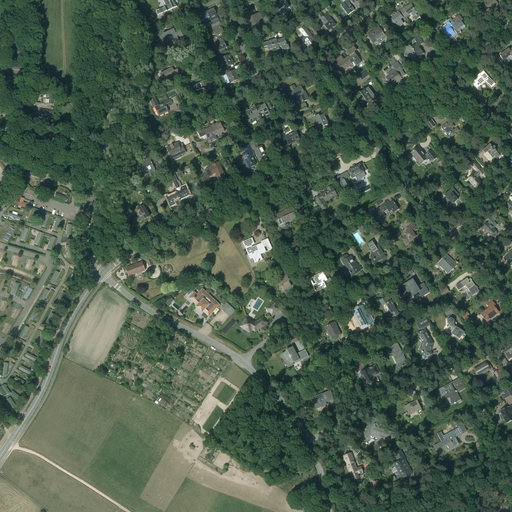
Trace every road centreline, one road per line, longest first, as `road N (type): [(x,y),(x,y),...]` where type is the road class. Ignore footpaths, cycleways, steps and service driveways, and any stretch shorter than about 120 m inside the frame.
road 1 (tertiary): [(363,132),(139,246),(102,273)]
road 2 (residential): [(242,362),(451,233)]
road 3 (residential): [(308,442),(511,328)]
road 4 (tertiary): [(0,456),(96,279)]
road 5 (tertiary): [(511,20),(363,132)]
road 6 (unclassified): [(242,362),(145,308),(102,273)]
road 7 (unclassified): [(103,144),(120,48),(113,0)]
road 8 (residential): [(381,511),(511,450)]
road 9 (unclassified): [(102,273),(84,240),(103,144)]
road 10 (residential): [(451,233),(363,132)]
road 11 (track): [(13,446),(44,457),(127,511)]
